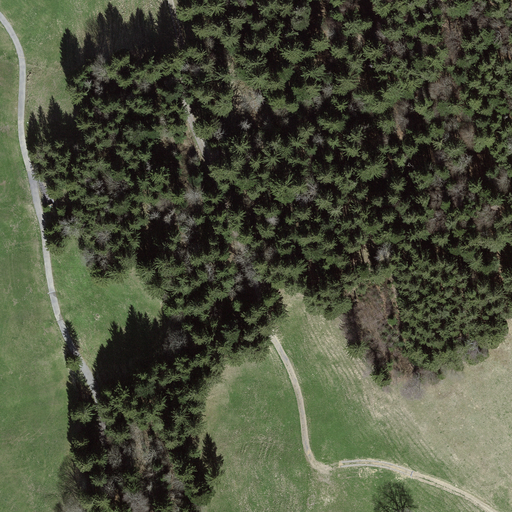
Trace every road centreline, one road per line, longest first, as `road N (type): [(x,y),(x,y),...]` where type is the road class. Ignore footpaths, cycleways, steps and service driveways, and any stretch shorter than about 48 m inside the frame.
road 1 (track): [(487,511),(377,462),(316,470),(296,394),(182,110),(172,0)]
road 2 (track): [(0,16),(23,71),(24,151),(59,315),(95,388),(87,511)]
